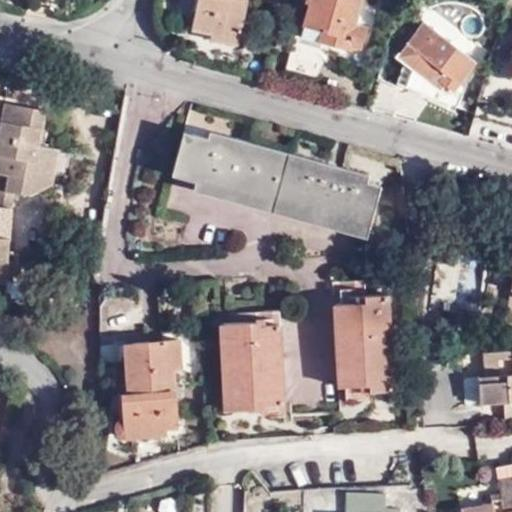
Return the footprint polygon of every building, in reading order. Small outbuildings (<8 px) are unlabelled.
[(197,0),(191,29),(211,34),(209,39),(239,45),(248,0),(197,0)] [(329,33),(326,42),(350,49),(351,45),(360,48),(366,28),(354,25),(361,0),(304,0),(304,1),(308,2),(300,24),(329,33)] [(387,49),(377,80),(401,89),(403,86),(397,84),(404,63),(439,90),(443,84),(444,85),(453,92),(476,63),(423,22),(397,58),(387,49)] [(297,33),(326,42),(329,33),(300,24),(297,33)] [(315,85),(319,70),(317,63),(290,55),(284,76),(315,85)] [(439,99),(444,85),(443,84),(439,90),(404,63),(397,84),(403,86),(439,99)] [(0,189),(15,192),(30,195),(53,182),(60,149),(40,145),(47,111),(4,104),(0,122),(0,189)] [(208,138),(288,160),(290,153),(210,131),(208,138)] [(172,176),(180,178),(192,134),(184,132),(172,176)] [(192,134),(180,178),(369,231),(381,186),(288,160),(208,138),(192,134)] [(0,205),(12,206),(15,192),(0,189),(0,205)] [(0,284),(6,285),(12,206),(0,205),(0,284)] [(77,222),(72,252),(90,255),(95,225),(77,222)] [(450,310),(487,309),(487,257),(449,257),(450,310)] [(367,303),(343,304),(348,388),(369,386),(370,393),(394,392),(388,294),(366,295),(367,303)] [(348,388),(343,304),(334,304),(339,388),(348,388)] [(258,322),(220,324),(225,412),(263,410),(263,406),(284,405),(279,324),(258,326),(258,322)] [(177,428),(174,391),(175,391),(173,370),(182,370),(180,340),(125,344),(128,394),(123,394),(125,418),(117,424),(116,426),(116,431),(119,436),(122,438),(128,439),(167,436),(165,429),(177,428)] [(444,361),(443,343),(415,345),(416,363),(444,361)] [(505,402),(511,402),(511,350),(491,352),(493,377),(486,377),(464,379),(465,406),(482,403),(482,406),(505,402)] [(493,377),(491,352),(484,353),(486,377),(493,377)] [(511,511),(511,477),(498,481),(502,502),(460,509),(460,511),(511,511)] [(400,511),(401,510),(385,509),(386,494),(346,493),(345,511),(400,511)]
